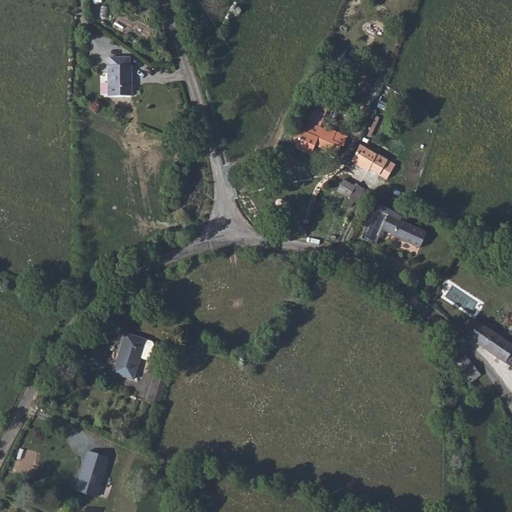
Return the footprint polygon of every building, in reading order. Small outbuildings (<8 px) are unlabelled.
[(346,53),(338,49),(333,60),(346,64),(348,61),(343,59),(346,53)] [(109,57),(109,66),(130,66),(130,57),(109,57)] [(132,96),(131,66),(130,66),(109,66),(108,66),(108,97),(132,96)] [(325,127),(324,129),(306,121),(294,148),(311,155),(315,146),(337,155),(341,145),(343,146),(348,137),(325,127)] [(376,155),(360,145),(352,161),(368,171),(369,169),(387,179),(395,165),(376,154),(376,155)] [(285,166),(289,172),(300,162),(290,155),(285,166)] [(337,191),(348,198),(344,204),(351,207),(354,202),(356,203),(364,189),(356,184),(354,186),(343,180),(337,191)] [(374,209),(361,239),(375,245),(382,229),(393,234),(393,235),(420,248),(426,233),(400,222),(402,218),(396,215),(397,214),(377,205),(375,210),(374,209)] [(474,329),(479,323),(472,319),(468,325),(474,329)] [(479,323),(474,329),(469,338),(511,367),(511,368),(511,370),(511,343),(511,345),(479,323)] [(183,328),(178,327),(175,337),(180,338),(183,328)] [(153,344),(152,342),(126,334),(113,373),(133,380),(140,358),(148,360),(153,344)] [(481,375),(465,355),(453,365),(469,384),(481,375)] [(154,377),(147,400),(159,405),(167,381),(154,377)] [(96,497),(108,458),(89,452),(77,491),(96,497)]
